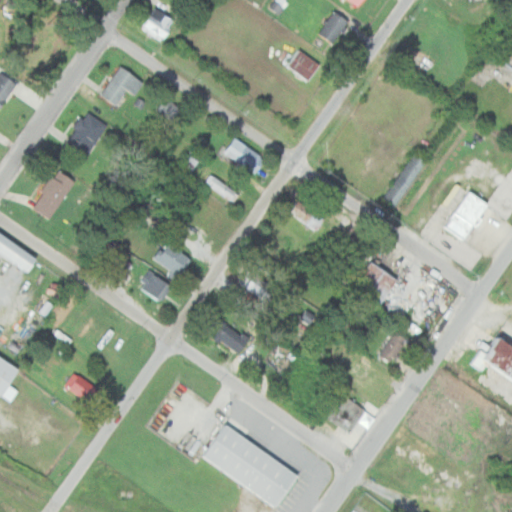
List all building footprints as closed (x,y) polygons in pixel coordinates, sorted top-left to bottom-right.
[(277,14),(284,1),(282,0),(271,0),(267,9),(277,14)] [(174,20),(153,7),(140,27),(162,41),(174,20)] [(349,22),(335,11),(318,32),(332,43),(349,22)] [(308,81),(320,65),(298,48),(286,65),(308,81)] [(511,50),(501,58),(499,61),(506,71),(511,74),(511,50)] [(143,81),(118,66),(100,95),(116,105),(125,89),(135,95),(143,81)] [(0,106),(17,83),(0,70),(0,106)] [(181,107),(163,96),(155,110),(174,121),(181,107)] [(64,143),(84,157),(106,126),(87,111),(64,143)] [(252,173),(263,158),(233,137),(223,152),(252,173)] [(189,171),(199,157),(188,150),(178,163),(189,171)] [(426,162),(413,153),(382,198),(394,207),(426,162)] [(73,180),(55,169),(31,207),(49,219),(73,180)] [(203,182),(232,201),(238,193),(209,174),(203,182)] [(465,240),(487,203),(466,190),(444,227),(465,240)] [(316,230),(324,217),(295,200),(287,212),(316,230)] [(329,234),(345,247),(351,240),(335,226),(329,234)] [(36,258),(0,233),(0,254),(26,272),(36,258)] [(93,253),(102,259),(110,246),(101,240),(93,253)] [(190,259),(168,241),(151,262),(173,280),(190,259)] [(275,259),(252,254),(249,269),(271,274),(275,259)] [(398,280),(369,260),(351,287),(379,306),(398,280)] [(237,282),(263,300),(273,286),(247,267),(237,282)] [(137,285),(159,301),(170,286),(149,270),(137,285)] [(232,282),(224,275),(216,284),(235,300),(251,282),(240,272),(232,282)] [(44,315),(51,305),(40,297),(33,308),(44,315)] [(235,352),(245,337),(212,314),(201,329),(235,352)] [(407,340),(393,330),(377,355),(390,364),(407,340)] [(511,346),(495,336),(484,353),(477,348),(467,363),(481,372),(486,365),(511,381),(511,346)] [(382,375),(370,366),(374,361),(363,353),(347,376),(370,392),(382,375)] [(0,357),(0,395),(18,370),(0,357)] [(62,385),(87,402),(95,389),(71,372),(62,385)] [(365,411),(338,392),(322,415),(349,434),(365,411)] [(297,475),(223,424),(201,457),(276,507),(297,475)]
